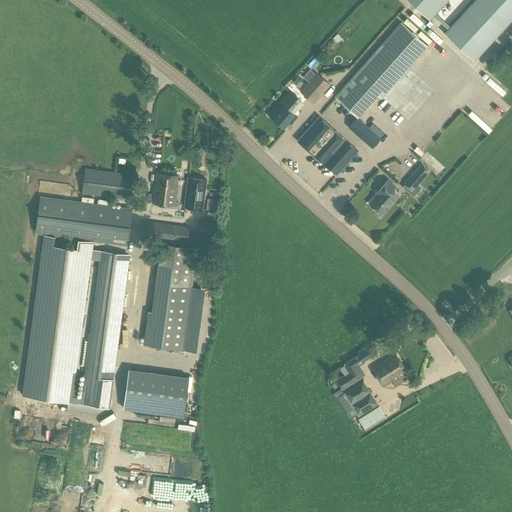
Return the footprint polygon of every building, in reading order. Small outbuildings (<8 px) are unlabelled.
[(409,0),(430,19),(447,0),(409,0)] [(511,0),(474,0),(444,32),(474,60),(511,19),(511,0)] [(447,29),(452,19),(446,16),(441,26),(447,29)] [(401,20),(335,96),(359,117),(428,45),(401,20)] [(313,103),(329,85),(318,75),(316,73),(305,85),(300,91),(313,103)] [(297,78),(293,82),(296,85),(298,87),(302,82),(297,78)] [(472,97),(480,83),(474,80),(466,94),(472,97)] [(291,112),(301,100),(291,91),(290,92),(270,115),(283,127),(294,114),(291,112)] [(319,117),(298,140),(336,174),(357,150),(344,139),(331,154),(329,152),(342,137),(319,117)] [(356,118),(348,127),(372,147),(380,138),(356,118)] [(437,174),(443,167),(427,152),(421,159),(437,174)] [(421,163),(404,183),(413,191),(430,171),(421,163)] [(367,179),(377,186),(385,174),(375,167),(367,179)] [(84,169),(81,194),(128,200),(131,175),(84,169)] [(157,173),(153,202),(174,205),(175,198),(177,198),(180,178),(178,178),(178,176),(157,173)] [(206,180),(188,177),(184,207),(202,210),(206,180)] [(378,193),(369,203),(382,214),(398,196),(392,190),(395,186),(387,180),(376,192),(378,193)] [(39,198),(35,234),(44,235),(25,395),(72,401),(91,249),(92,241),(126,245),(131,209),(39,198)] [(202,219),(199,235),(216,238),(218,221),(208,220),(202,219)] [(146,221),(144,235),(188,241),(190,227),(146,221)] [(147,311),(143,345),(184,351),(197,248),(160,243),(152,313),(147,311)] [(113,378),(129,254),(101,250),(86,375),(113,378)] [(350,371),(336,380),(344,393),(337,398),(350,418),(357,414),(360,417),(358,418),(365,429),(385,416),(361,378),(366,375),(360,365),(364,363),(365,358),(377,350),(372,343),(358,352),(359,354),(345,363),(350,371)] [(379,359),(372,363),(375,367),(373,368),(384,385),(392,381),(395,385),(409,376),(406,372),(395,354),(388,358),(387,357),(380,361),(379,359)] [(189,379),(129,371),(124,411),(184,418),(189,379)] [(113,378),(86,375),(82,403),(110,407),(113,378)] [(389,418),(400,413),(396,404),(385,409),(389,418)]
